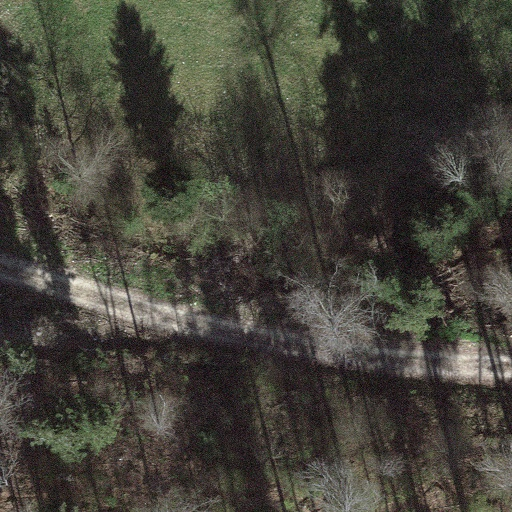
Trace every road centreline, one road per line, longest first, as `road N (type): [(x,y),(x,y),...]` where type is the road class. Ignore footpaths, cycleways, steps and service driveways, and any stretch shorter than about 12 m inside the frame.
road 1 (track): [(511,360),(362,353),(249,334),(0,262)]
road 2 (track): [(215,325),(0,336)]
